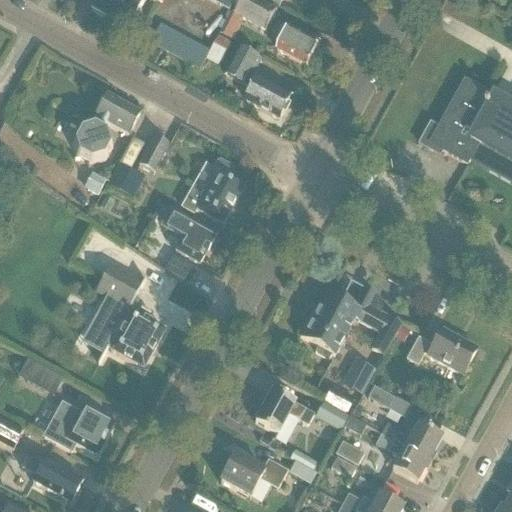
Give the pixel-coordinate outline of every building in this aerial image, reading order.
[(145,0),(98,0),(92,12),(128,32),(145,0)] [(229,12),(235,0),(223,0),(220,7),(229,12)] [(265,33),(277,13),(256,0),(243,0),(235,14),(265,33)] [(285,0),(263,0),(280,9),(285,0)] [(290,30),(279,24),(273,35),(284,41),(277,53),(308,70),(321,47),(290,30)] [(161,50),(171,32),(161,27),(151,45),(161,50)] [(161,50),(171,55),(181,37),(171,32),(161,50)] [(181,61),(190,43),(181,37),(171,55),(181,61)] [(232,44),(218,37),(211,51),(225,58),(232,44)] [(181,61),(190,66),(200,48),(190,43),(181,61)] [(200,49),(190,66),(200,72),(210,54),(200,49)] [(254,92),(247,105),(279,122),(293,98),(255,77),(263,62),(240,50),(225,78),(248,90),(248,89),(254,92)] [(431,126),(420,146),(432,153),(434,148),(451,158),(468,167),(470,163),(479,146),(511,164),(511,106),(495,97),(494,99),(472,87),(471,86),(466,83),(465,83),(439,130),(431,126)] [(106,98),(94,121),(127,139),(139,116),(106,98)] [(94,128),(81,132),(74,144),(78,157),(90,164),(103,160),(110,148),(105,134),(94,128)] [(169,147),(154,139),(139,168),(154,176),(169,147)] [(213,171),(206,167),(182,210),(193,216),(195,212),(222,227),(244,188),(229,180),(232,174),(231,169),(220,163),(216,165),(213,171)] [(145,180),(117,165),(106,187),(134,201),(145,180)] [(106,182),(91,174),(83,190),(97,198),(106,182)] [(215,239),(191,225),(192,223),(169,210),(163,222),(167,225),(164,231),(181,240),(173,253),(198,267),(206,254),(206,255),(215,239)] [(146,257),(156,241),(146,235),(136,251),(146,257)] [(191,268),(172,256),(162,272),(182,284),(191,268)] [(111,352),(110,354),(143,372),(164,333),(131,315),(131,316),(127,314),(143,286),(110,268),(95,296),(105,301),(81,345),(102,357),(107,349),(111,352)] [(352,310),(327,296),(314,320),(311,318),(299,339),(317,348),(314,354),(328,362),(331,356),(334,358),(355,320),(360,323),(360,324),(380,335),(371,351),(382,358),(400,325),(389,319),(389,320),(373,312),(378,303),(373,300),(374,297),(363,291),(352,310)] [(423,357),(462,378),(476,353),(441,334),(433,348),(417,340),(406,362),(417,368),(423,357)] [(375,372),(354,361),(340,387),(360,398),(375,372)] [(62,382),(27,363),(18,381),(53,399),(62,382)] [(354,400),(332,388),(323,404),(346,416),(354,400)] [(394,401),(373,389),(366,401),(388,413),(394,401)] [(271,394),(254,425),(277,437),(279,438),(276,444),(284,448),(298,423),(308,428),(314,417),(271,394)] [(114,425),(93,413),(89,421),(60,405),(42,440),(71,456),(76,448),(96,459),(114,425)] [(345,419),(323,407),(317,419),(339,430),(345,419)] [(23,433),(0,421),(0,445),(13,452),(23,433)] [(380,438),(429,463),(441,441),(416,427),(410,439),(387,426),(380,438)] [(416,486),(429,463),(380,438),(375,447),(398,460),(392,472),(416,486)] [(363,456),(342,444),(335,457),(357,469),(363,456)] [(36,478),(32,486),(69,506),(82,484),(28,454),(20,469),(36,478)] [(234,458),(219,485),(249,501),(260,482),(277,492),(287,473),(267,463),(262,473),(234,458)] [(356,471),(336,460),(330,471),(350,483),(356,471)] [(342,508),(350,511),(402,511),(378,498),(371,510),(348,497),(342,508)]
